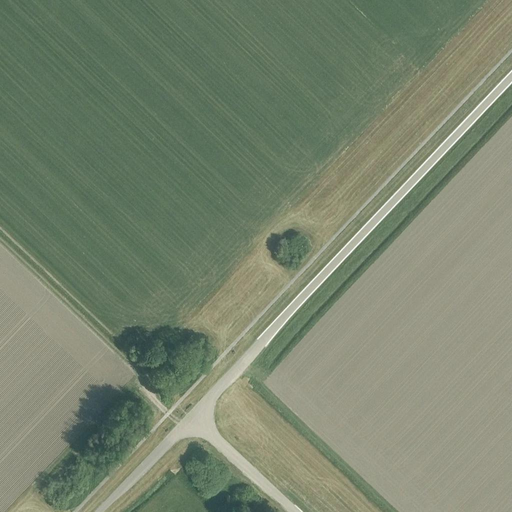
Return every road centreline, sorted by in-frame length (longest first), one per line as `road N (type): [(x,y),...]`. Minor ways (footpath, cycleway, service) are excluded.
road 1 (tertiary): [(191,419),(511,83)]
road 2 (tertiary): [(290,511),(191,419)]
road 3 (unclassified): [(104,511),(191,419)]
